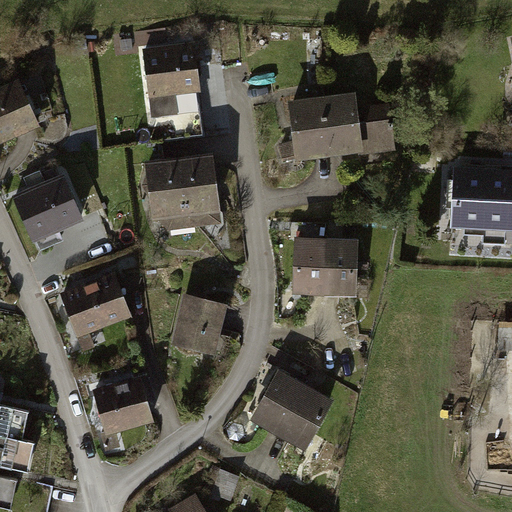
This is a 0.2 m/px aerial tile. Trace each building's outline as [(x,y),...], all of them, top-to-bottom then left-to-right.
[(193,40),(142,47),(154,140),(205,133),(193,40)] [(17,77),(0,85),(0,142),(39,124),(17,77)] [(323,94),(330,154),(358,151),(358,154),(396,149),(390,101),(358,105),(356,90),(323,94)] [(295,158),(330,154),(323,94),(287,99),(292,140),(279,144),(284,161),(295,158)] [(211,150),(145,160),(149,197),(153,219),(160,218),(168,229),(222,220),(211,150)] [(511,172),(456,169),(454,222),(483,223),(482,243),(506,244),(506,239),(511,239),(511,172)] [(66,171),(13,194),(33,241),(86,217),(66,171)] [(327,237),(295,235),(293,292),(325,293),(327,237)] [(358,238),(327,237),(325,293),(356,294),(358,238)] [(114,270),(60,291),(83,349),(93,345),(88,332),(132,315),(114,270)] [(226,302),(183,292),(171,342),(214,353),(226,302)] [(511,331),(503,332),(503,354),(511,354),(511,331)] [(279,370),(254,417),(280,431),(305,384),(279,370)] [(139,374),(92,388),(106,434),(154,419),(139,374)] [(305,384),(280,431),(306,445),(331,399),(305,384)] [(0,434),(25,440),(31,410),(0,403),(0,434)] [(34,442),(25,440),(0,434),(0,462),(28,468),(34,442)] [(0,503),(12,506),(19,478),(0,473),(0,503)] [(170,511),(207,511),(195,492),(168,509),(170,511)]
